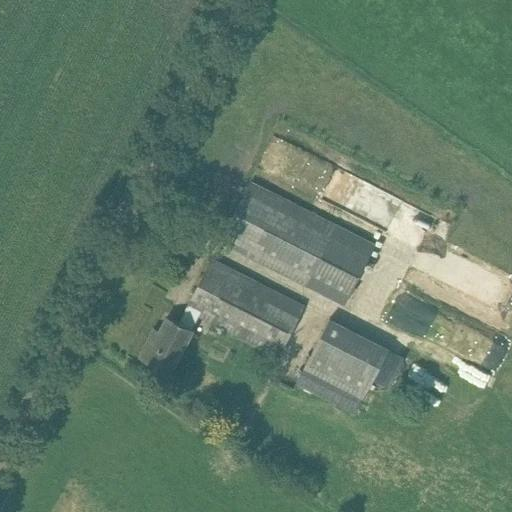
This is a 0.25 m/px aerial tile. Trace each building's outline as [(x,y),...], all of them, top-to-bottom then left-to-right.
[(304,189),(319,163),(281,143),(267,169),(304,189)] [(309,198),(428,248),(440,219),(321,169),(309,198)] [(250,182),(220,241),(345,305),(375,245),(250,182)] [(149,340),(140,357),(171,372),(200,314),(279,354),(303,305),(211,259),(179,323),(167,317),(154,343),(149,340)] [(511,318),(511,286),(475,268),(462,293),(511,318)] [(405,357),(330,319),(296,384),(353,413),(372,377),(390,386),(405,357)] [(479,329),(469,357),(500,369),(511,341),(479,329)]
